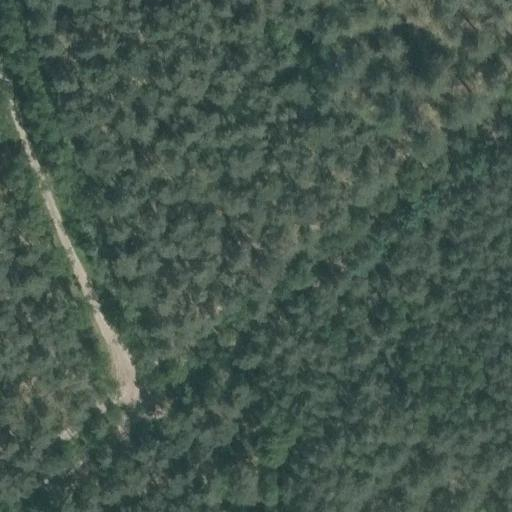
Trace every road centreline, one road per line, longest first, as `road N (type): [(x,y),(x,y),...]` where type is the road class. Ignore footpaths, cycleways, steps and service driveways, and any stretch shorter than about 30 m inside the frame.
road 1 (track): [(511,96),(237,337),(177,367),(127,413)]
road 2 (track): [(127,413),(15,511)]
road 3 (track): [(127,413),(192,474),(212,511)]
